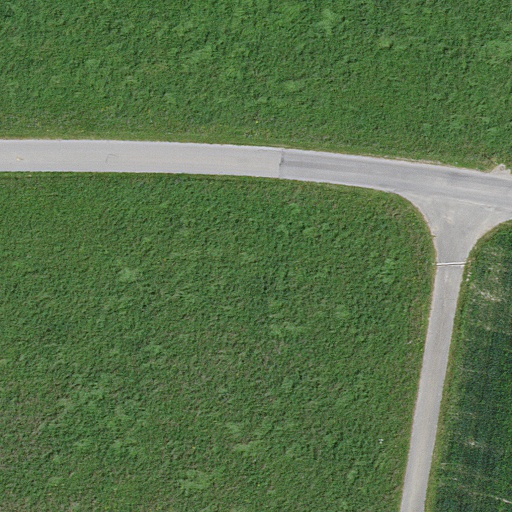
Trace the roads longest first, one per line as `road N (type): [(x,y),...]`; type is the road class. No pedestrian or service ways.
road 1 (unclassified): [(0,168),(340,169),(456,191)]
road 2 (unclassified): [(456,191),(406,511)]
